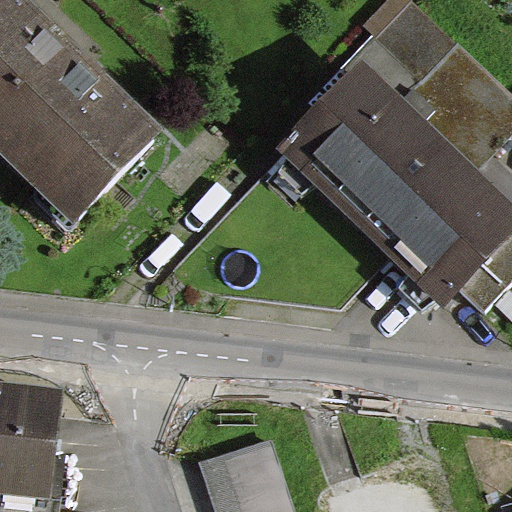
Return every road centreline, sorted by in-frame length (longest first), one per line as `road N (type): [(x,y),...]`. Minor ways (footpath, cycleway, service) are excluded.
road 1 (residential): [(511,392),(138,351)]
road 2 (residential): [(138,351),(138,431),(164,511)]
road 3 (residential): [(138,351),(0,333)]
